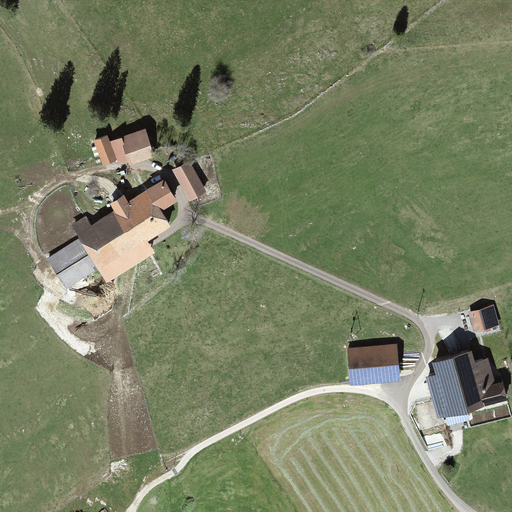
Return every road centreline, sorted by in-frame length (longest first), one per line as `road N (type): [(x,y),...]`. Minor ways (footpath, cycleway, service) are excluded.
road 1 (track): [(131,511),(192,451),(299,396),(343,388),(400,395)]
road 2 (track): [(0,215),(36,205),(72,176),(110,168)]
